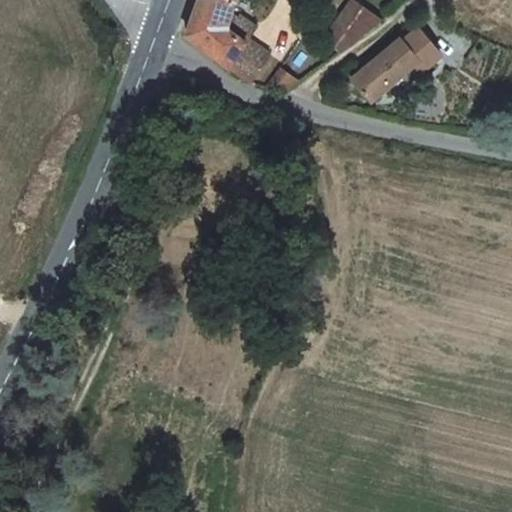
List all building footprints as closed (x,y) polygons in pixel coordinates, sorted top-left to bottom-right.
[(188,31),(251,82),(270,53),(232,28),(240,0),(198,0),(197,4),(188,31)] [(341,52),(375,23),(362,4),(329,33),(341,52)] [(424,34),(418,33),(406,42),(418,65),(424,73),(443,57),(424,34)] [(406,42),(403,39),(345,87),(364,109),(418,65),(406,42)] [(281,95),(301,79),(281,67),(266,89),(281,95)]
